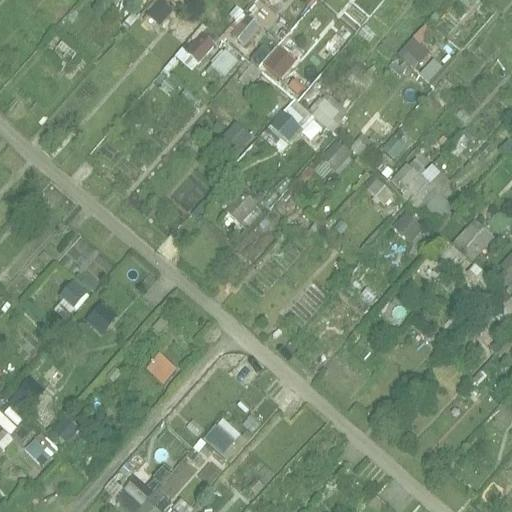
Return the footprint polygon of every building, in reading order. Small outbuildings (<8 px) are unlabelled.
[(144,18),(156,31),(175,13),(163,0),(144,18)] [(261,0),(255,0),(246,11),(261,25),(274,10),(261,0)] [(225,30),(245,47),(262,28),(242,10),(225,30)] [(399,53),(415,68),(443,38),(426,23),(399,53)] [(206,27),(177,56),(192,70),(221,42),(206,27)] [(260,47),(253,61),(262,65),(269,52),(260,47)] [(228,49),(206,70),(219,83),(241,63),(228,49)] [(294,98),(261,136),(281,154),(314,116),(294,98)] [(336,131),(346,110),(321,99),(311,119),(336,131)] [(225,138),(240,151),(252,136),(237,123),(225,138)] [(363,159),(373,148),(362,136),(351,147),(363,159)] [(356,159),(337,143),(323,159),(342,175),(356,159)] [(432,163),(426,168),(416,157),(391,182),(420,212),(451,182),(432,163)] [(377,198),(385,188),(373,178),(365,188),(377,198)] [(440,218),(447,208),(434,198),(427,208),(440,218)] [(234,217),(242,226),(260,209),(252,200),(234,217)] [(393,226),(407,246),(427,232),(413,212),(393,226)] [(453,244),(473,262),(496,237),(475,219),(453,244)] [(77,235),(59,260),(75,272),(94,248),(77,235)] [(508,284),(511,280),(511,256),(496,272),(508,284)] [(52,309),(68,321),(90,293),(74,281),(52,309)] [(102,302),(86,321),(102,334),(118,315),(102,302)] [(164,386),(179,371),(161,354),(147,369),(164,386)] [(32,379),(9,401),(22,414),(45,392),(32,379)] [(14,440),(24,447),(31,437),(0,412),(0,425),(4,429),(0,434),(0,448),(5,452),(14,440)] [(53,431),(69,446),(83,431),(68,416),(53,431)] [(224,418),(204,439),(228,461),(248,440),(224,418)] [(26,450),(43,467),(58,452),(42,435),(26,450)] [(163,481),(173,491),(212,454),(202,443),(163,481)] [(185,511),(157,486),(160,482),(144,468),(116,499),(130,511),(185,511)]
